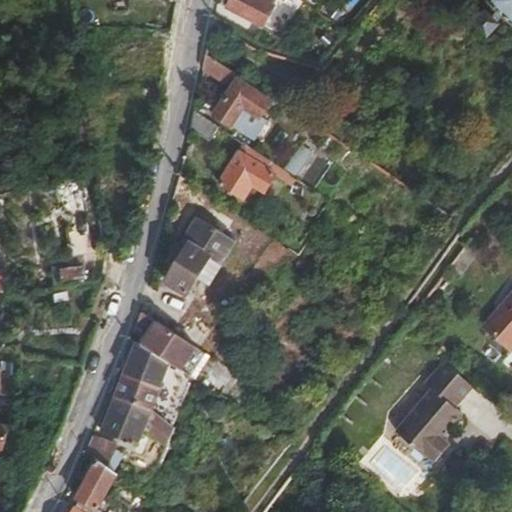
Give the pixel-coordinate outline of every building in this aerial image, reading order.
[(281,0),(231,0),(230,3),(266,25),(281,0)] [(511,0),(487,0),(511,21),(511,0)] [(238,78),(240,73),(206,51),(202,67),(230,87),(212,113),(229,125),(239,112),(253,123),(270,99),(238,78)] [(192,109),(188,127),(206,138),(216,125),(192,109)] [(264,188),(278,166),(243,143),(218,181),(241,197),(252,180),(264,188)] [(309,150),(299,143),(284,165),(294,172),(309,150)] [(236,240),(199,216),(183,242),(179,240),(166,260),(175,266),(165,280),(186,294),(197,278),(207,285),(236,240)] [(511,280),(483,312),(509,336),(511,332),(511,280)] [(143,312),(140,321),(152,329),(143,344),(182,369),(197,346),(186,339),(143,312)] [(133,338),(127,351),(146,361),(164,372),(173,378),(176,374),(181,377),(185,371),(182,369),(143,344),(133,338)] [(459,406),(475,384),(443,361),(393,430),(434,459),(467,412),(459,406)] [(0,394),(15,395),(16,363),(1,363),(1,369),(0,368),(0,394)] [(114,384),(121,389),(151,410),(161,385),(131,363),(126,375),(119,370),(114,384)] [(151,410),(121,389),(107,422),(137,444),(146,420),(151,410)] [(171,439),(177,428),(174,426),(151,410),(146,420),(171,439)] [(0,456),(4,457),(14,424),(0,423),(0,456)] [(97,424),(87,449),(98,458),(109,466),(119,442),(97,424)] [(81,496),(75,505),(84,511),(100,511),(102,509),(99,506),(118,472),(109,466),(98,458),(77,493),(81,496)]
